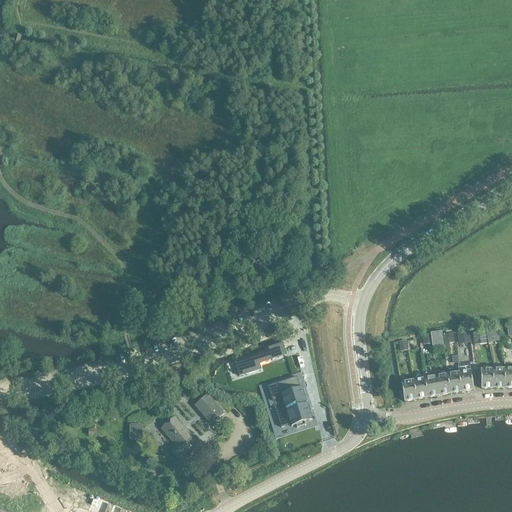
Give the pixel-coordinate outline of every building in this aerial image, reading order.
[(498,330),(487,332),(489,343),(500,341),(498,330)] [(444,345),(443,335),(442,332),(430,334),(432,344),(432,348),(444,346),(444,345)] [(457,333),(459,344),(471,343),(469,332),(457,333)] [(485,332),(473,334),(475,345),(487,344),(485,332)] [(454,333),(443,335),(444,345),(455,343),(454,333)] [(432,344),(430,334),(423,335),(424,345),(432,344)] [(399,343),(400,350),(407,349),(406,342),(399,343)] [(283,344),(268,348),(271,358),(276,357),(276,358),(286,355),(283,344)] [(255,355),(234,362),(239,377),(260,370),(255,355)] [(462,392),(459,374),(458,369),(447,371),(447,376),(450,394),(462,392)] [(493,389),(493,370),(481,371),(482,390),(493,389)] [(505,389),(504,370),(493,370),(493,389),(505,389)] [(450,394),(447,376),(447,371),(435,373),(436,377),(436,378),(439,396),(450,394)] [(470,372),(459,374),(462,392),(474,390),(470,372)] [(269,387),(268,387),(268,388),(273,401),(272,401),(273,402),(274,402),(274,401),(280,399),(283,409),(278,410),(277,410),(278,413),(282,425),(282,426),(283,427),(281,428),(281,429),(285,428),(285,427),(290,426),(291,428),(296,426),(297,429),(306,426),(305,423),(312,421),(302,388),(300,389),(297,378),(295,379),(288,381),(287,381),(278,384),(277,384),(269,387)] [(439,396),(436,378),(424,379),(428,398),(439,396)] [(428,398),(424,379),(413,381),(416,400),(428,398)] [(416,400),(413,381),(401,383),(404,402),(416,400)] [(224,414),(212,400),(207,395),(195,406),(199,411),(211,425),(224,414)] [(190,455),(200,446),(199,444),(199,445),(194,440),(195,440),(186,430),(185,431),(183,428),(175,418),(162,429),(175,444),(169,449),(180,462),(190,454),(190,455)] [(131,426),(131,436),(141,437),(141,427),(131,426)]
